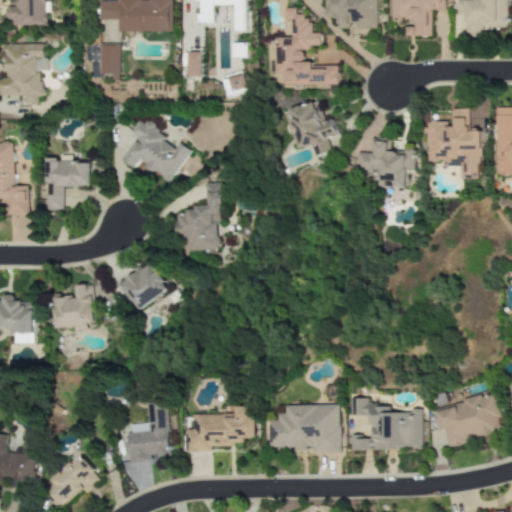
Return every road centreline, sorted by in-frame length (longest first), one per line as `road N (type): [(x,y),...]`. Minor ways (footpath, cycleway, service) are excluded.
road 1 (residential): [(128,511),(180,492),(451,484),(511,468)]
road 2 (residential): [(130,219),(79,253),(0,256)]
road 3 (residential): [(377,92),(427,74),(511,73)]
